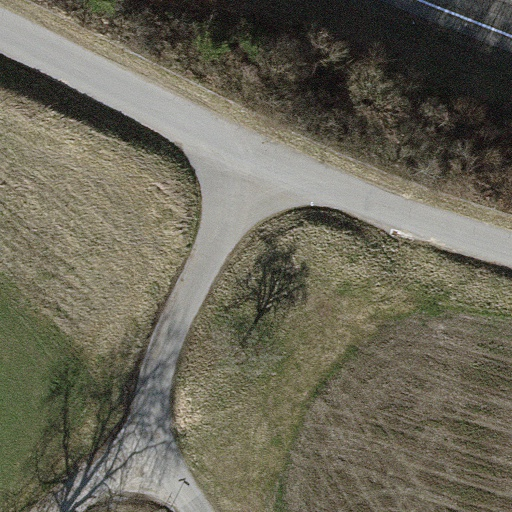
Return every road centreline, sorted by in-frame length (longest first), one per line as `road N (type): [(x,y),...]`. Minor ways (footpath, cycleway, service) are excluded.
road 1 (track): [(256,163),(156,363),(156,435)]
road 2 (unclassified): [(256,163),(0,28)]
road 3 (unclassified): [(256,163),(511,249)]
road 4 (track): [(61,511),(156,435)]
